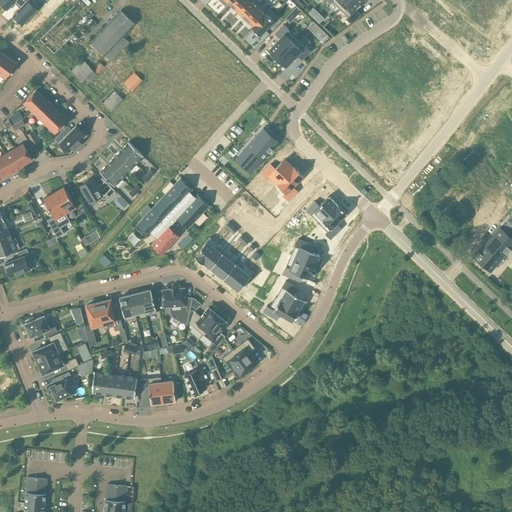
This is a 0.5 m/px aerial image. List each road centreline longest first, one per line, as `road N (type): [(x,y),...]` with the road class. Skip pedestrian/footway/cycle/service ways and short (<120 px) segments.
road 1 (residential): [(0,314),(181,270),(291,356)]
road 2 (residential): [(0,195),(49,166),(74,162),(98,138),(99,125),(0,31)]
road 3 (residential): [(85,414),(186,417),(237,397),(291,356)]
road 4 (residential): [(511,44),(390,200)]
road 5 (residential): [(494,330),(375,215)]
road 6 (residential): [(291,356),(375,215)]
road 7 (residential): [(299,111),(182,0)]
road 8 (residential): [(299,111),(334,60),(393,18),(396,0)]
road 9 (residential): [(375,215),(296,138),(291,126),(299,111)]
